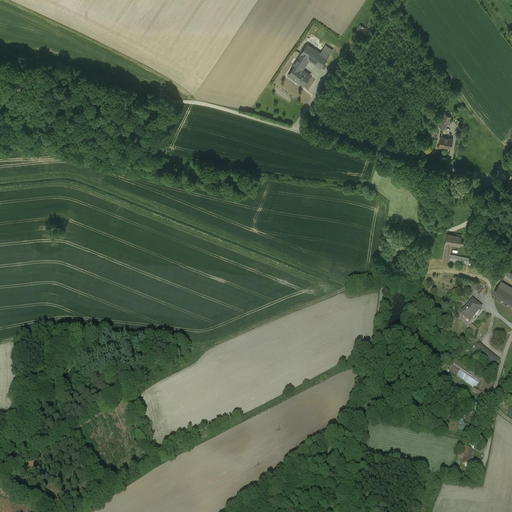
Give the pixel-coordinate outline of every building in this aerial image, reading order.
[(320,53),(307,44),(300,54),(301,54),(309,59),(321,68),(331,53),(324,48),(320,53)] [(301,54),(293,66),(294,67),(292,71),(293,71),(290,76),(303,85),(310,75),(302,70),(309,59),(301,54)] [(445,113),(438,126),(444,129),(451,117),(445,113)] [(452,139),(441,136),(439,145),(450,148),(452,139)] [(456,236),(447,234),(445,243),(442,260),(448,261),(449,254),(451,244),(459,246),(461,235),(456,234),(456,236)] [(394,239),(389,237),(386,250),(390,251),(394,239)] [(471,258),(449,254),(448,260),(470,264),(471,258)] [(511,276),(511,272),(498,266),(494,272),(510,280),(511,276)] [(511,288),(500,282),(492,297),(511,308),(511,288)] [(481,288),(475,284),(472,290),(478,293),(481,288)] [(472,301),(464,311),(462,310),(459,314),(470,323),(481,309),(472,301)] [(498,364),(477,346),(473,352),(487,364),(486,364),(493,370),(498,364)] [(483,377),(455,359),(447,370),(474,388),(475,389),(483,377)] [(492,382),(483,378),(480,383),(489,388),(492,382)] [(489,388),(480,383),(477,389),(475,389),(474,388),(473,392),(485,397),(489,388)] [(508,389),(502,388),(498,403),(505,404),(508,389)] [(476,402),(473,409),(479,412),(482,405),(476,402)] [(473,450),(465,449),(462,464),(470,466),(473,450)]
